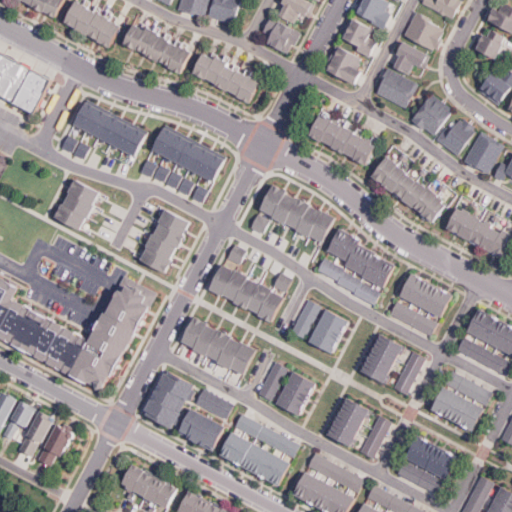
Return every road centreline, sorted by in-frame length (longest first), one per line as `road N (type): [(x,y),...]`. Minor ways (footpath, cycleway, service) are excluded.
road 1 (residential): [(511,299),(387,228),(323,174),(246,132),(0,22)]
road 2 (residential): [(116,423),(343,0)]
road 3 (residential): [(0,360),(285,511)]
road 4 (residential): [(478,0),(448,65),(464,96),(511,128)]
